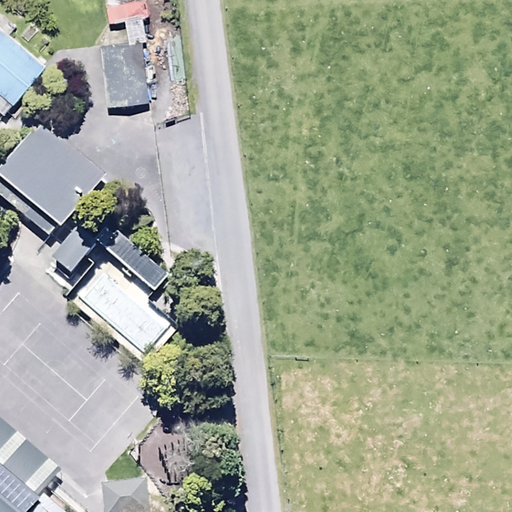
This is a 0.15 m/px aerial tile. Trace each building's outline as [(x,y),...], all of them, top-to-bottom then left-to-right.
[(47,68),(3,29),(0,31),(0,86),(18,102),(47,68)] [(140,46),(101,50),(105,106),(145,102),(140,46)] [(45,122),(1,173),(75,236),(119,185),(45,122)] [(118,232),(103,250),(154,292),(169,274),(118,232)] [(167,328),(100,270),(71,303),(139,361),(167,328)] [(0,410),(0,511),(33,511),(47,497),(71,469),(0,410)] [(150,511),(146,480),(101,485),(104,511),(150,511)] [(64,511),(47,497),(33,511),(64,511)]
